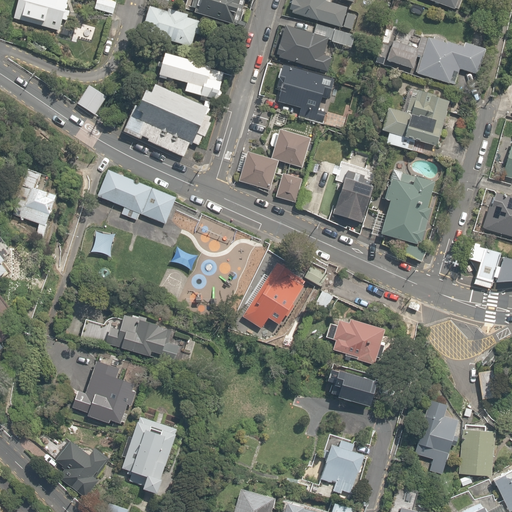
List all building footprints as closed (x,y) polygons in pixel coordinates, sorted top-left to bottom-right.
[(66,0),(16,0),(12,18),(58,31),(66,0)] [(115,1),(109,0),(94,0),(92,9),(112,13),(115,1)] [(193,0),(183,0),(181,8),(190,11),(193,0)] [(199,0),(195,14),(230,24),(231,20),(237,22),(243,0),(199,0)] [(329,0),(289,0),(286,12),(301,17),(303,9),(306,10),(304,18),(342,29),(343,28),(350,30),(355,14),(345,11),(346,7),(329,2),(329,0)] [(420,0),(457,10),(459,0),(420,0)] [(168,12),(145,6),(138,36),(190,50),(194,34),(198,35),(201,21),(185,16),(186,13),(169,8),(168,12)] [(274,59),(281,61),(277,76),(282,78),(280,84),(320,95),(322,88),(329,90),(333,78),(325,76),(326,73),(330,57),(324,55),(327,43),(350,49),(353,35),(314,25),(312,33),(282,25),(274,59)] [(417,48),(391,40),(385,61),(412,69),(411,73),(454,85),(458,70),(477,75),(485,45),(474,42),(473,46),(452,40),(451,45),(420,36),(417,48)] [(208,64),(158,51),(153,76),(185,84),(182,93),(219,102),(222,92),(225,93),(229,80),(222,78),(223,72),(207,68),(208,64)] [(206,108),(155,86),(151,94),(144,91),(139,103),(137,102),(123,133),(183,159),(190,142),(199,146),(211,119),(203,115),(206,108)] [(87,87),(75,103),(92,116),(104,100),(87,87)] [(385,134),(383,145),(423,153),(424,147),(435,149),(444,101),(410,94),(406,113),(384,108),(379,133),(385,134)] [(508,139),(496,177),(511,181),(511,120),(503,117),(498,136),(508,139)] [(244,151),(236,181),(271,190),(278,160),(301,166),(308,138),(276,130),(269,158),(244,151)] [(45,224),(54,197),(34,191),(40,173),(24,167),(8,214),(36,224),(36,238),(44,237),(45,224)] [(110,170),(98,199),(128,211),(126,217),(143,224),(146,218),(169,227),(181,199),(110,170)] [(427,208),(433,179),(390,171),(377,236),(420,245),(426,218),(428,218),(430,208),(427,208)] [(303,180),(280,174),(274,196),(297,202),(303,180)] [(370,186),(338,179),(330,216),(362,223),(370,186)] [(511,196),(493,191),(482,228),(511,237),(511,196)] [(108,230),(89,225),(83,252),(101,257),(108,230)] [(196,252),(175,245),(169,263),(190,270),(196,252)] [(493,284),(511,281),(511,260),(499,258),(500,253),(470,246),(467,260),(475,262),(470,284),(491,289),(493,284)] [(308,259),(300,275),(321,286),(329,270),(308,259)] [(257,293),(257,302),(260,303),(256,309),(274,321),(280,312),(284,314),(301,287),(272,269),(257,293)] [(163,324),(120,313),(118,322),(109,320),(103,346),(149,357),(150,354),(160,356),(161,352),(173,355),(179,330),(163,326),(163,324)] [(333,340),(330,350),(343,355),(343,356),(374,365),(385,328),(337,314),(333,326),(327,324),(323,337),(333,340)] [(121,424),(128,404),(132,405),(136,393),(132,392),(134,385),(117,378),(120,369),(97,361),(86,392),(80,390),(73,409),(88,414),(88,416),(110,424),(111,421),(121,424)] [(332,368),(328,381),(338,383),(333,400),(366,409),(373,378),(332,368)] [(491,370),(476,373),(481,400),(496,397),(491,370)] [(445,404),(426,399),(412,455),(429,459),(426,471),(441,475),(455,417),(442,413),(445,404)] [(140,489),(153,494),(176,430),(136,416),(117,468),(144,478),(140,489)] [(493,431),(458,429),(456,473),(491,475),(493,431)] [(327,445),(322,466),(305,462),(300,481),(318,486),(319,481),(332,485),(331,491),(351,496),(361,454),(348,450),(350,444),(339,441),(337,447),(327,445)] [(94,478),(107,459),(90,448),(85,455),(67,442),(53,463),(62,470),(58,476),(89,497),(99,482),(94,478)] [(511,473),(503,479),(501,475),(489,481),(505,511),(510,511),(511,511),(511,473)] [(269,511),(273,498),(237,489),(231,511),(269,511)] [(352,511),(354,508),(333,503),(330,511),(319,511),(320,509),(284,500),(280,511),(352,511)] [(126,511),(127,508),(104,501),(100,511),(126,511)]
